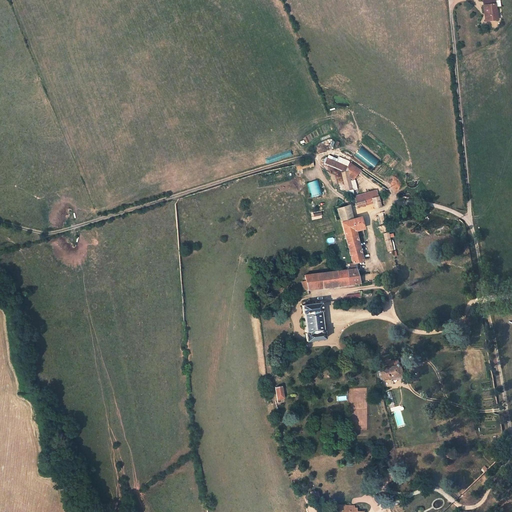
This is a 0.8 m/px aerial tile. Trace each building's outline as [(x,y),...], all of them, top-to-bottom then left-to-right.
[(497,20),(494,0),(493,0),(483,1),(484,13),(485,13),(486,21),(497,20)] [(354,154),(371,169),(377,161),(361,146),(354,154)] [(327,157),(326,158),(323,162),(344,172),(347,166),(327,157)] [(296,164),(297,169),(313,166),(312,160),(296,164)] [(361,170),(350,163),(348,167),(358,174),(361,170)] [(358,174),(348,167),(347,168),(349,175),(354,179),(358,174)] [(342,173),(346,192),(352,190),(348,171),(342,173)] [(316,179),(306,183),(311,197),(321,194),(316,179)] [(371,198),(378,196),(377,190),(354,197),(356,203),(364,201),(371,198)] [(381,206),(378,196),(371,198),(373,204),(374,208),(381,206)] [(337,209),(341,223),(352,219),(348,206),(337,209)] [(341,223),(353,263),(357,262),(363,260),(355,231),(363,228),(360,217),(352,219),(341,223)] [(304,276),(309,289),(359,283),(356,270),(355,269),(304,276)] [(321,303),(302,305),(303,313),(306,333),(305,333),(306,341),(325,339),(324,330),(323,331),(321,311),(322,311),(321,303)] [(400,364),(400,365),(382,369),(384,379),(392,378),(403,375),(401,366),(402,366),(403,365),(402,364),(401,363),(400,363),(400,364)] [(405,383),(403,375),(392,378),(394,386),(405,383)] [(275,387),(277,399),(284,398),(281,386),(275,387)] [(390,391),(386,392),(390,407),(395,407),(390,391)]
